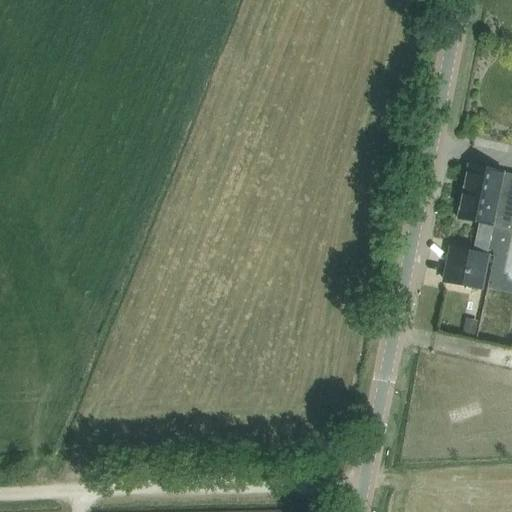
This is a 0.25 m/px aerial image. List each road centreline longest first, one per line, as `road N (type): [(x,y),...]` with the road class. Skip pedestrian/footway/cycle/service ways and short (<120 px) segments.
road 1 (tertiary): [(357,511),(460,0)]
road 2 (track): [(0,487),(364,476)]
